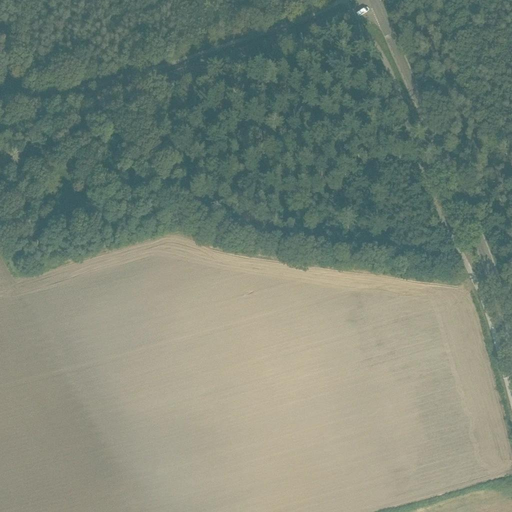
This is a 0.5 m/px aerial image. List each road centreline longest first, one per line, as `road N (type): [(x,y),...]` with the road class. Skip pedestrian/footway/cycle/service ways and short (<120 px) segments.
road 1 (tertiary): [(0,111),(134,90),(376,6)]
road 2 (tertiary): [(511,337),(499,289),(376,6)]
road 3 (track): [(100,98),(164,196),(173,230)]
